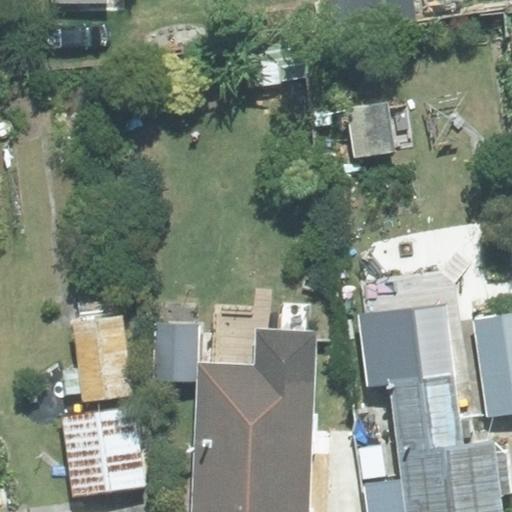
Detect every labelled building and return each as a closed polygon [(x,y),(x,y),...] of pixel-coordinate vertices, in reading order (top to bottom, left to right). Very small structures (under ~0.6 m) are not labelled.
[(357,54),(320,58),(324,86),(360,81),(357,54)] [(133,390),(128,309),(81,312),(84,364),(69,365),(71,389),(87,388),(87,393),(133,390)] [(511,312),(479,317),(492,410),(511,407),(511,312)] [(207,356),(200,511),(314,511),(323,322),(265,319),(263,350),(254,350),(252,359),(207,356)] [(174,320),(151,321),(151,351),(175,350),(174,320)] [(404,366),(395,367),(414,511),(508,511),(505,486),(511,485),(511,454),(511,446),(502,448),(502,433),(469,437),(461,363),(453,364),(447,327),(400,332),(404,366)] [(68,410),(78,492),(150,483),(141,401),(68,410)]
